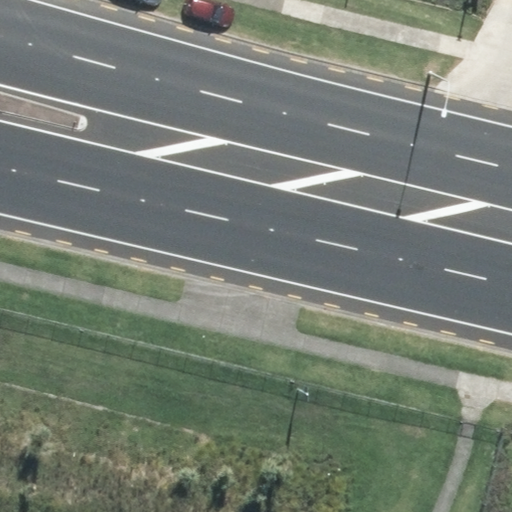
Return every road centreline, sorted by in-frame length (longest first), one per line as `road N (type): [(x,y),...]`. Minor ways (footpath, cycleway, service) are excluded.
road 1 (secondary): [(0,32),(71,50),(266,153)]
road 2 (secondary): [(266,153),(54,169),(0,158)]
road 3 (secondary): [(511,210),(266,153)]
